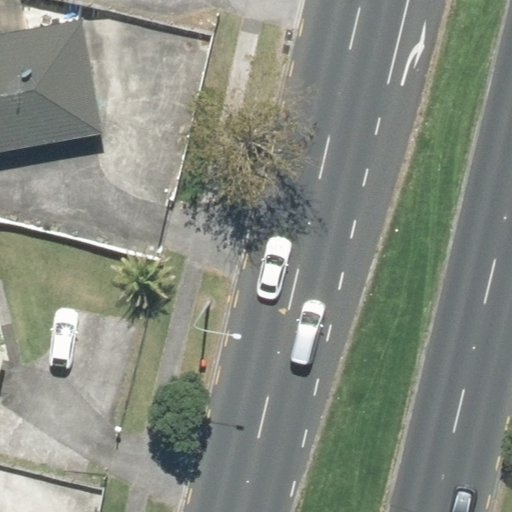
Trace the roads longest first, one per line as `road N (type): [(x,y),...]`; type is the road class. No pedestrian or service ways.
road 1 (primary): [(236,511),(361,0)]
road 2 (primary): [(511,216),(439,511)]
